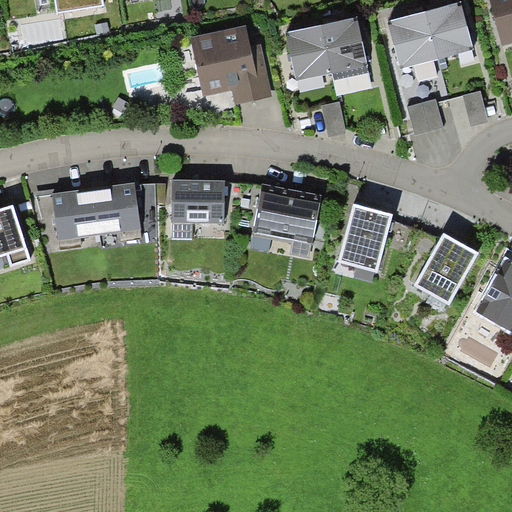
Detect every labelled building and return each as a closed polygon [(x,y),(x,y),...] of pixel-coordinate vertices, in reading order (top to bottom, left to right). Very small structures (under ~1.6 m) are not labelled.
[(102,0),(55,0),(57,13),(104,5),(102,0)] [(511,42),(511,0),(489,0),(502,45),(511,42)] [(441,6),(425,10),(438,59),(458,53),(472,50),(474,49),(461,1),(441,6)] [(438,59),(425,10),(406,15),(389,20),(402,68),(414,65),(433,60),(438,59)] [(337,21),(321,24),(332,73),(368,65),(357,16),(337,21)] [(246,24),(190,37),(204,96),(232,90),(235,105),(261,99),(272,96),(261,44),(251,46),(246,24)] [(332,73),(321,24),(302,28),(285,32),(296,81),(298,80),(322,75),(332,73)] [(475,61),(472,50),(458,53),(461,65),(475,61)] [(438,76),(433,60),(414,65),(419,81),(438,76)] [(373,88),(368,65),(332,73),(337,96),(373,88)] [(325,87),(322,75),(298,80),(301,92),(325,87)] [(481,90),(463,95),(472,126),(489,122),(481,90)] [(436,98),(408,106),(416,134),(444,127),(436,98)] [(339,101),(322,105),(329,137),(347,133),(339,101)] [(198,180),(172,179),(171,238),(193,238),(193,223),(225,223),(225,180),(198,180)] [(113,185),(92,187),(99,235),(120,232),(140,229),(134,182),(113,185)] [(294,190),(263,184),(253,232),(312,244),(322,196),(294,190)] [(99,235),(92,187),(75,190),(52,193),(59,241),(80,238),(99,235)] [(373,208),(353,203),(338,262),(357,267),(374,272),(378,273),(393,213),(373,208)] [(0,208),(0,257),(7,255),(28,249),(13,204),(0,208)] [(140,229),(120,232),(121,241),(142,238),(140,229)] [(461,243),(444,232),(413,285),(430,294),(446,303),(449,305),(479,253),(461,243)] [(82,247),(80,238),(59,241),(60,250),(82,247)] [(31,261),(28,249),(7,255),(11,267),(31,261)] [(511,261),(504,257),(474,310),(511,331),(511,261)] [(371,282),(374,272),(357,267),(354,277),(371,282)] [(446,303),(430,294),(426,302),(441,311),(446,303)]
